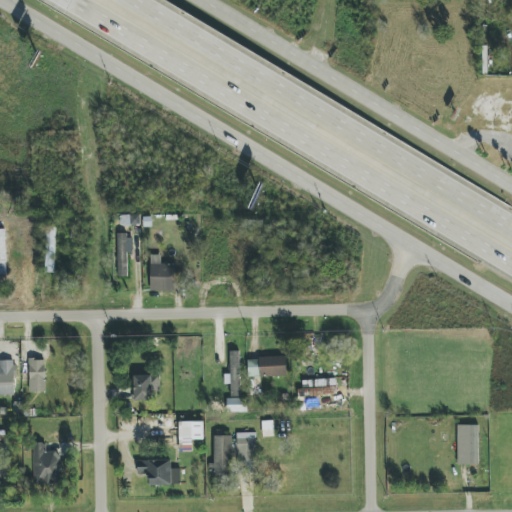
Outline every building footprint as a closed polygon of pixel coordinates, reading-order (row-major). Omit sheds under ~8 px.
[(45,273),(55,273),(56,226),(46,226),(45,273)] [(128,277),(127,252),(133,252),(132,235),(117,235),(118,277),(128,277)] [(175,264),(161,264),(161,255),(150,255),(150,291),(175,291),(175,264)] [(230,397),(240,397),(239,351),(230,351),(230,397)] [(286,357),(248,358),(248,377),(286,376),(286,357)] [(45,359),(29,360),(30,393),(45,392),(45,359)] [(14,360),(0,360),(0,395),(14,395),(14,360)] [(134,400),(152,401),(152,389),(159,390),(159,376),(134,375),(134,400)] [(336,379),(300,380),(301,397),(336,395),(336,379)] [(227,413),(247,412),(246,398),(226,399),(227,413)] [(203,422),(179,422),(179,452),(192,452),(192,440),(204,440),(203,422)] [(478,465),(479,426),(457,426),(457,465),(478,465)] [(237,433),(237,461),(255,461),(255,433),(237,433)] [(232,436),(213,436),(212,471),(214,471),(213,479),(230,479),(232,436)] [(34,485),(61,484),(61,452),(46,452),(45,443),(33,443),(34,485)] [(150,485),(180,485),(180,469),(172,469),(171,460),(138,460),(138,475),(149,475),(150,485)]
